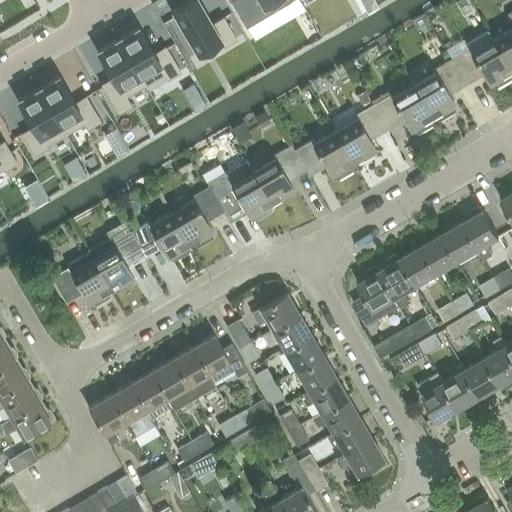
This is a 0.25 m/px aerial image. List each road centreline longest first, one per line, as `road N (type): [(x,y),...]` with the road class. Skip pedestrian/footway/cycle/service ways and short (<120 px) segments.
road 1 (residential): [(57,377),(267,258),(298,249)]
road 2 (residential): [(419,469),(298,249)]
road 3 (residential): [(298,249),(511,131)]
road 4 (residential): [(34,506),(97,460),(57,377)]
road 5 (residential): [(0,76),(130,0)]
